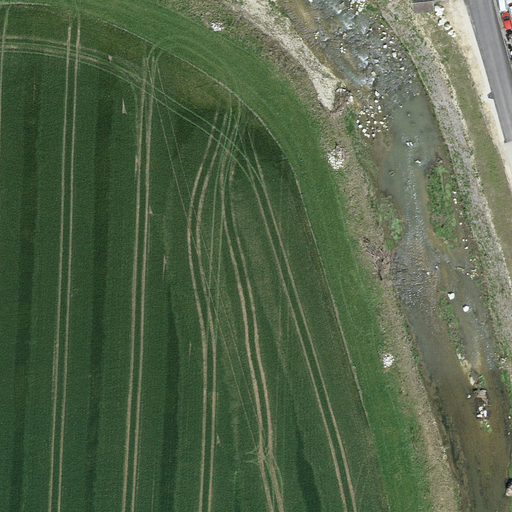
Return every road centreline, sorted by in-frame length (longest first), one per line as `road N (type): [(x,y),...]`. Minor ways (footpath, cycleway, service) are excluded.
road 1 (residential): [(403,511),(390,412),(335,202),(284,95),(224,34),(139,0)]
road 2 (track): [(511,136),(480,0)]
